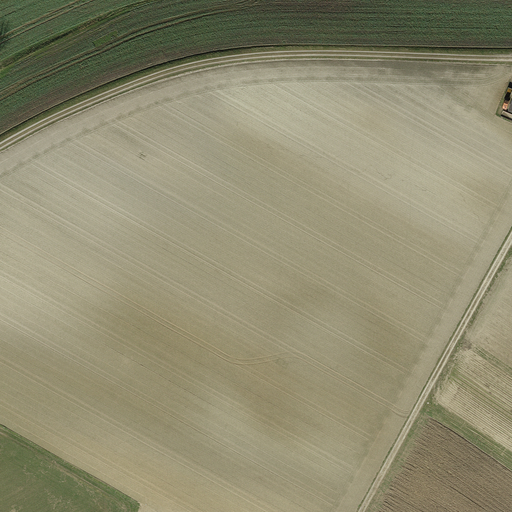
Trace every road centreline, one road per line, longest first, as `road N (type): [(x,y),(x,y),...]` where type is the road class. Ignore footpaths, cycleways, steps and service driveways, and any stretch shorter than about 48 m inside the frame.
road 1 (track): [(511,58),(283,52),(218,59),(122,88),(0,145)]
road 2 (track): [(511,233),(362,511)]
road 3 (track): [(127,511),(127,499),(0,428)]
